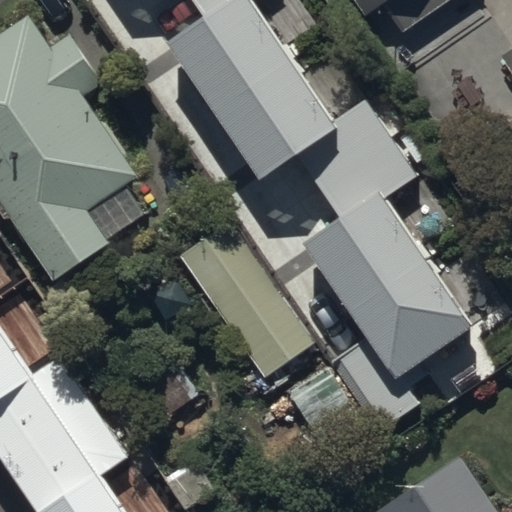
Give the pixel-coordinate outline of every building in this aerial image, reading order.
[(192,0),(202,14),(162,42),(259,182),(301,153),(348,221),(309,248),(396,373),(468,323),(383,200),(421,173),(368,97),(337,119),(253,0),(192,0)] [(359,0),(373,19),(389,8),(409,38),(463,0),(359,0)] [(0,198),(61,289),(120,249),(115,242),(152,217),(134,190),(147,181),(93,101),(110,89),(75,38),(58,50),(36,18),(0,42),(0,198)] [(232,220),(180,256),(266,379),(318,343),(232,220)] [(0,456),(36,511),(121,511),(97,475),(123,457),(59,360),(31,379),(0,332),(0,456)] [(500,511),(464,460),(387,511),(500,511)]
